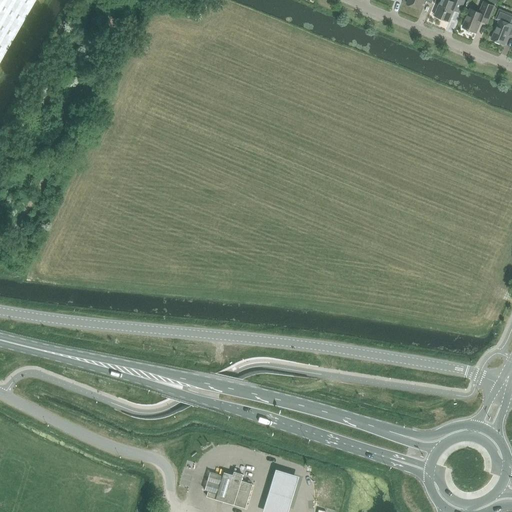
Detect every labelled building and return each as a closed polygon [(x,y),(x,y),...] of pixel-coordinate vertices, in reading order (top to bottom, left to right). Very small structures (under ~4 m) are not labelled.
[(0,0),(0,55),(32,0),(0,0)] [(423,2),(425,3),(427,1),(432,3),(433,0),(408,0),(407,4),(420,10),(423,2)] [(455,10),(460,12),(465,0),(452,0),(452,1),(449,0),(441,0),(435,16),(450,22),(455,10)] [(496,6),(484,2),(480,13),(470,9),(463,27),(477,33),(481,21),(488,24),(496,6)] [(511,14),(500,10),(496,20),(499,21),(492,39),(503,44),(508,31),(511,32),(511,14)] [(287,511),(299,475),(275,468),(262,511),(263,511),(287,511)] [(250,491),(252,485),(240,481),(242,475),(234,472),(233,476),(223,473),(222,476),(210,472),(204,491),(208,492),(206,497),(215,499),(225,502),(233,505),(234,504),(244,507),(249,490),(250,491)]
